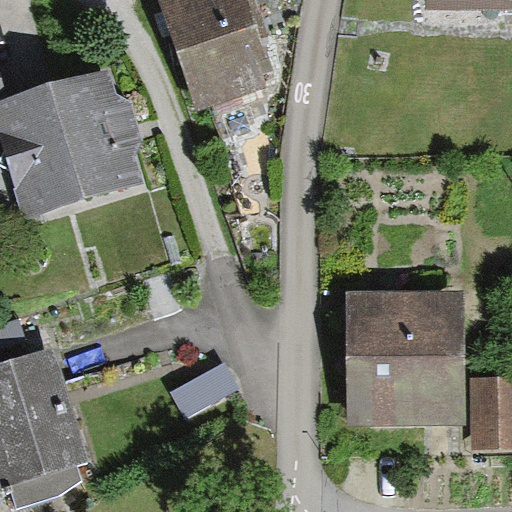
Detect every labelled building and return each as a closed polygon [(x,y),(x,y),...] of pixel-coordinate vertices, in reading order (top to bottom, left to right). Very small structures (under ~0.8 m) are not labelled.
[(244,0),(182,0),(153,10),(191,127),(266,102),(253,63),(264,60),(244,0)] [(511,0),(421,0),(422,25),(511,25),(511,0)] [(107,82),(0,113),(0,122),(27,216),(137,184),(107,82)] [(445,304),(336,303),(335,434),(444,435),(445,304)] [(0,497),(83,471),(49,365),(0,380),(0,497)] [(225,365),(173,395),(188,422),(240,392),(225,365)] [(511,453),(511,390),(466,390),(466,454),(511,453)]
